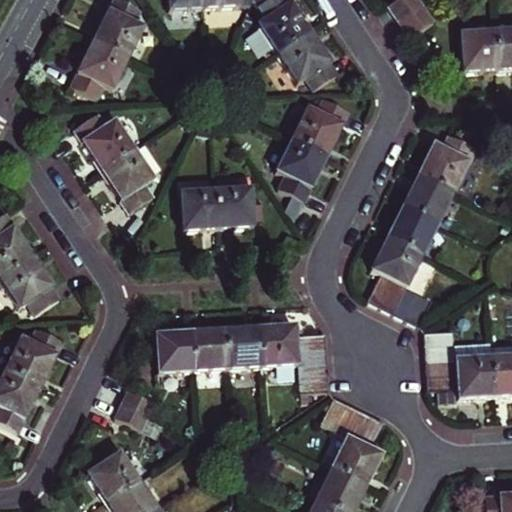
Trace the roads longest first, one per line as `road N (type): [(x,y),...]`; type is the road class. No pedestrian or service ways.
road 1 (residential): [(432,457),(322,279),(397,98),(337,0)]
road 2 (residential): [(0,498),(33,487),(43,471),(110,335),(117,303),(18,149),(0,134)]
